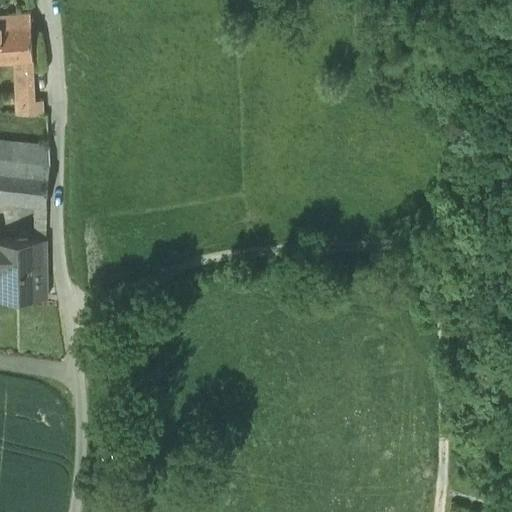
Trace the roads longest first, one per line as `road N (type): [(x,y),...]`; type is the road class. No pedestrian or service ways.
road 1 (unclassified): [(65,305),(250,254),(419,254),(439,288),(438,511)]
road 2 (residential): [(42,0),(65,305)]
road 3 (residential): [(72,511),(82,448),(65,305)]
